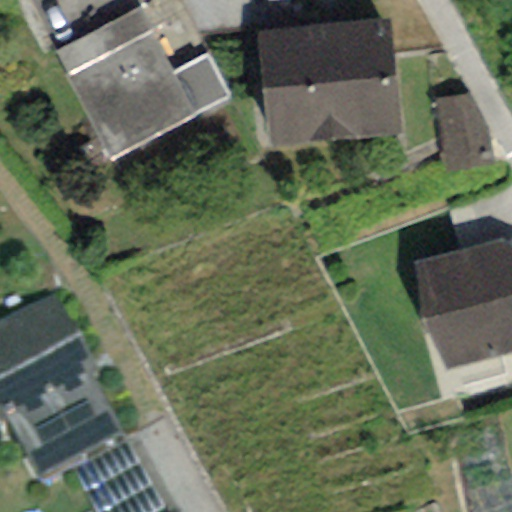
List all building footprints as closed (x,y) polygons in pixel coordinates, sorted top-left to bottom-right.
[(140,7),(52,51),(108,160),(196,116),(228,99),(206,56),(174,72),(140,7)] [(390,20),(255,33),(265,147),(401,135),(390,20)] [(437,100),(447,175),(493,169),(488,131),(469,95),(437,100)] [(511,236),(415,263),(445,371),(511,352),(511,236)] [(55,292),(0,320),(0,405),(41,485),(73,469),(124,441),(85,367),(92,363),(55,292)] [(160,511),(162,511),(124,441),(73,469),(95,511),(160,511)]
